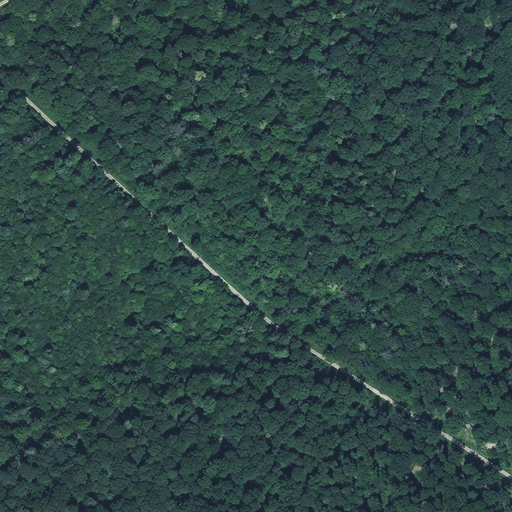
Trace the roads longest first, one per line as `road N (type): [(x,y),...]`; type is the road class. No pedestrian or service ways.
road 1 (track): [(511,477),(238,296),(0,75)]
road 2 (track): [(323,511),(511,221)]
